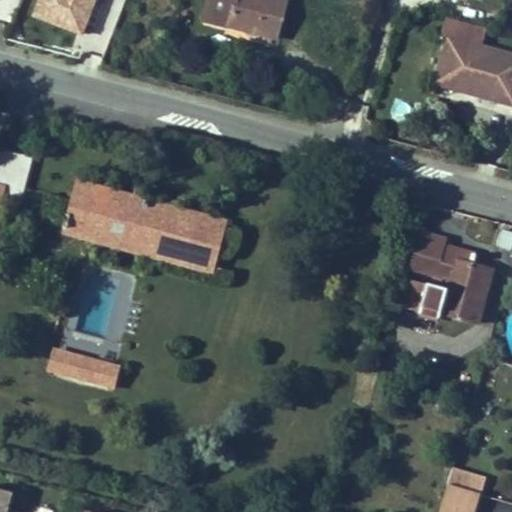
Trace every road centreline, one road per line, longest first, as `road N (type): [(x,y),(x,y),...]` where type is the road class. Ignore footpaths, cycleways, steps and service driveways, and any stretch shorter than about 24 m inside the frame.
road 1 (unclassified): [(511,202),(0,63)]
road 2 (unknown): [(347,156),(389,0)]
